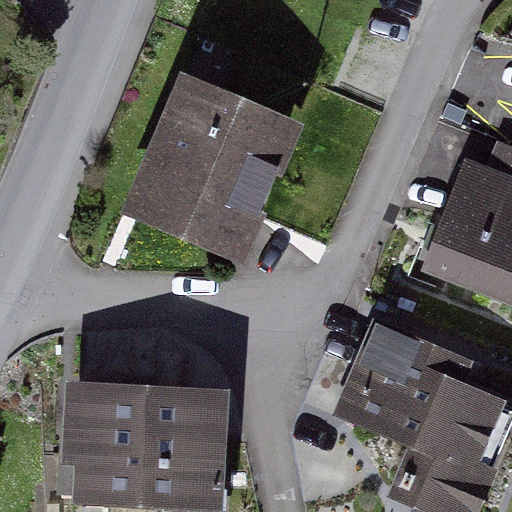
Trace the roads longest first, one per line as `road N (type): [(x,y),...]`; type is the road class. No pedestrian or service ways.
road 1 (residential): [(255,308),(307,296),(332,280),(373,210),(460,0)]
road 2 (residential): [(0,254),(102,0)]
road 3 (residential): [(0,295),(82,314),(255,308)]
road 4 (residential): [(255,308),(287,511)]
